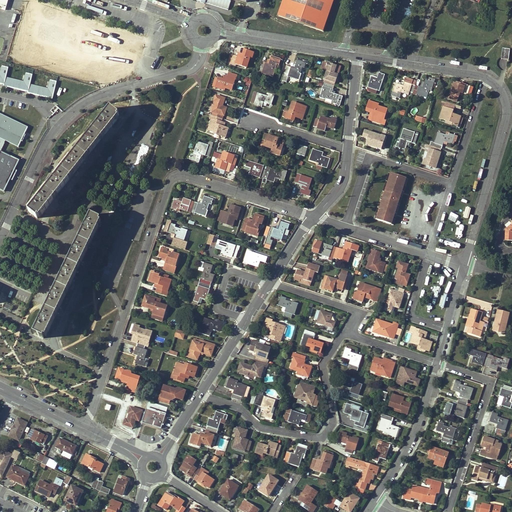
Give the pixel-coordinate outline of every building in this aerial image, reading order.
[(205,0),(204,2),(229,10),(232,1),(228,0),(205,0)] [(283,0),(278,16),(323,31),(333,0),(283,0)] [(509,59),(510,49),(502,48),(501,59),(509,59)] [(236,64),(246,67),(250,56),(254,58),(255,53),(245,50),(244,54),(239,53),(238,56),(235,55),(232,64),(236,65),(236,64)] [(273,76),(275,70),(274,69),(276,63),(279,64),(281,59),(272,56),(269,64),(265,62),(265,63),(262,62),(259,70),(262,71),(262,72),(273,76)] [(293,67),(288,65),(283,80),(287,81),(289,76),(299,80),(301,74),(300,73),(302,67),(304,68),(306,63),(298,60),(296,64),(294,64),(293,67)] [(324,82),(334,85),(335,82),(336,81),(338,75),(341,66),(336,65),(328,62),(327,63),(325,62),(322,70),(327,71),(324,82)] [(2,65),(0,71),(0,82),(5,83),(6,76),(8,67),(2,65)] [(26,72),(24,80),(6,76),(4,86),(28,91),(30,84),(33,73),(26,72)] [(216,87),(221,88),(221,86),(231,89),(235,79),(236,79),(237,75),(229,73),(227,77),(226,81),(223,80),(219,78),(216,87)] [(377,90),(379,91),(384,75),(379,73),(378,78),(371,76),(368,87),(367,91),(376,93),(377,90)] [(411,96),(412,93),(413,93),(415,85),(416,81),(406,78),(403,86),(395,83),(391,95),(399,98),(401,93),(411,96)] [(419,86),(415,85),(413,93),(413,94),(416,95),(416,94),(427,97),(429,90),(431,91),(433,83),(434,83),(435,80),(429,78),(428,81),(425,80),(424,82),(422,82),(421,87),(419,86)] [(49,79),(47,87),(30,84),(28,93),(52,98),(57,81),(49,79)] [(324,82),(320,81),(319,83),(324,85),(323,86),(324,86),(321,97),(327,100),(327,101),(332,103),(332,102),(337,104),(337,105),(340,105),(342,96),(332,93),(333,89),(334,85),(324,82)] [(457,85),(454,84),(449,98),(457,100),(460,93),(467,95),(470,87),(465,85),(464,88),(457,85)] [(262,106),(263,102),(271,105),(274,96),(269,95),(268,97),(258,93),(257,96),(253,95),(251,102),(254,103),(262,106)] [(222,119),(223,115),(224,115),(226,107),(222,106),(224,98),(214,95),(213,99),(215,100),(215,101),(216,101),(213,112),(214,112),(213,115),(222,119)] [(386,121),(383,120),(387,109),(380,107),(380,108),(377,107),(378,105),(369,102),(366,111),(374,113),(373,117),(374,117),(372,121),(384,125),(386,121)] [(296,112),(300,114),(303,115),(306,107),(292,103),(289,111),(289,113),(284,111),(282,116),(293,120),(296,112)] [(443,108),(440,118),(446,120),(446,119),(453,121),(453,123),(452,124),(457,126),(457,127),(460,128),(463,118),(452,115),(453,111),(454,107),(445,104),(446,104),(444,103),(442,107),(443,108)] [(29,211),(40,219),(119,113),(109,106),(29,211)] [(280,116),(282,116),(284,111),(289,113),(289,111),(283,108),(280,116)] [(0,113),(0,137),(6,140),(18,146),(27,127),(0,113)] [(214,132),(214,133),(225,137),(228,128),(223,127),(220,126),(221,122),(222,119),(213,115),(211,115),(210,118),(212,119),(208,130),(214,132)] [(325,130),(326,126),(334,128),(336,120),(332,119),(331,120),(320,117),(320,120),(316,119),(314,126),(317,127),(317,128),(325,130)] [(396,146),(394,146),(393,149),(404,152),(407,142),(411,143),(411,142),(415,144),(419,133),(414,132),(403,129),(401,136),(402,136),(399,147),(396,146)] [(384,140),(385,136),(381,135),(381,136),(365,131),(363,136),(368,138),(366,144),(381,149),(384,140)] [(430,145),(441,149),(442,145),(443,145),(444,141),(454,144),(455,141),(456,141),(458,136),(455,135),(454,136),(450,134),(450,133),(447,132),(446,135),(438,132),(435,142),(431,141),(430,145)] [(281,151),(282,146),(277,144),(278,141),(279,138),(265,133),(261,146),(265,147),(265,146),(281,151)] [(201,154),(206,156),(206,155),(209,156),(213,143),(209,142),(208,145),(197,142),(195,148),(196,148),(195,152),(192,151),(189,159),(199,162),(201,154)] [(307,148),(300,145),(297,154),(304,156),(307,148)] [(434,159),(438,160),(440,152),(441,149),(430,145),(427,148),(430,149),(426,159),(425,159),(423,164),(431,166),(434,159)] [(316,162),(319,162),(318,165),(327,168),(330,159),(322,156),(323,153),(313,149),(309,160),(316,163),(316,162)] [(19,158),(1,150),(0,152),(0,186),(5,189),(19,158)] [(229,163),(231,164),(231,163),(235,164),(238,156),(234,154),(234,155),(223,151),(221,160),(218,159),(216,167),(224,170),(226,165),(227,162),(229,163)] [(263,178),(267,166),(263,165),(263,166),(247,161),(246,166),(251,167),(249,174),(260,177),(263,178)] [(275,182),(276,178),(284,180),(287,171),(282,170),(281,172),(271,169),(271,167),(267,166),(263,178),(275,182)] [(309,196),(310,190),(308,190),(312,178),(301,175),(302,175),(298,173),(295,182),(298,183),(298,184),(302,185),(300,193),(309,196)] [(392,173),(377,219),(391,224),(405,178),(392,173)] [(198,203),(194,202),(191,213),(195,214),(195,213),(206,217),(208,210),(207,210),(209,204),(211,204),(213,200),(204,197),(202,204),(198,203)] [(191,213),(194,202),(191,201),(183,198),(182,203),(174,200),(171,208),(176,210),(177,208),(191,213)] [(224,212),(224,213),(221,212),(218,220),(222,221),(221,222),(232,226),(235,218),(234,218),(236,213),(237,213),(239,213),(240,209),(231,206),(228,213),(224,212)] [(88,213),(35,333),(47,339),(100,218),(88,213)] [(250,220),(247,219),(243,229),(246,231),(245,233),(257,236),(259,230),(257,230),(260,223),(262,224),(264,216),(256,213),(253,221),(252,224),(249,223),(250,220)] [(274,229),(270,228),(268,235),(271,236),(271,237),(281,240),(285,229),(288,230),(289,225),(280,222),(278,230),(274,228),(274,229)] [(174,238),(173,242),(183,245),(184,242),(184,241),(188,230),(182,228),(181,229),(175,227),(175,225),(171,223),(168,232),(175,234),(174,238)] [(219,240),(216,248),(222,250),(221,253),(232,257),(232,256),(236,257),(238,250),(239,251),(240,247),(236,245),(235,246),(221,241),(219,240)] [(329,258),(328,260),(331,261),(333,258),(336,248),(322,243),(320,249),(316,247),(314,252),(329,258)] [(344,251),(341,250),(336,248),(333,258),(337,259),(337,258),(348,262),(350,256),(348,256),(351,249),(353,250),(357,251),(358,247),(346,243),(345,248),(344,251)] [(163,270),(174,274),(176,266),(175,266),(179,255),(173,253),(174,249),(163,246),(163,247),(162,247),(159,257),(167,259),(165,263),(166,263),(163,270)] [(247,254),(244,262),(247,263),(247,264),(258,267),(260,261),(265,263),(267,257),(251,252),(252,251),(247,250),(246,253),(247,254)] [(372,257),(370,263),(369,262),(367,268),(378,272),(378,273),(382,274),(385,264),(382,263),(378,261),(380,254),(372,251),(370,256),(372,257)] [(199,282),(210,286),(211,282),(212,282),(214,275),(210,273),(213,266),(204,263),(203,268),(205,269),(201,279),(199,282)] [(309,263),(305,273),(298,271),(295,279),(300,281),(301,278),(311,282),(314,272),(318,273),(320,267),(309,263)] [(399,268),(396,279),(398,279),(397,283),(405,286),(407,282),(409,275),(405,273),(407,265),(399,263),(397,268),(399,268)] [(348,272),(342,270),(341,273),(342,273),(339,281),(329,278),(329,277),(325,276),(322,287),(325,289),(333,291),(334,287),(342,290),(342,289),(345,279),(348,272)] [(156,283),(159,284),(158,288),(157,292),(167,295),(168,291),(167,291),(171,280),(165,278),(164,279),(158,277),(159,275),(154,273),(151,272),(149,280),(156,283)] [(206,300),(210,289),(209,289),(210,286),(199,282),(198,286),(199,286),(193,301),(198,302),(200,298),(206,300)] [(381,290),(361,283),(358,292),(356,291),(353,298),(361,301),(363,297),(377,302),(381,290)] [(388,293),(390,294),(385,310),(390,311),(390,312),(393,313),(395,307),(398,308),(403,294),(394,291),(395,290),(390,288),(388,293)] [(153,303),(155,298),(150,297),(150,296),(145,294),(141,305),(154,310),(153,314),(152,317),(161,320),(162,316),(163,317),(167,306),(159,304),(159,305),(157,304),(153,303)] [(281,297),(278,306),(286,308),(284,312),(285,312),(284,316),(291,318),(292,315),(294,315),(298,304),(292,302),(291,303),(285,300),(286,299),(281,297)] [(480,337),(481,331),(477,330),(480,321),(482,313),(471,309),(468,318),(470,319),(468,327),(470,328),(468,333),(480,337)] [(321,311),(317,310),(314,319),(318,320),(317,323),(322,324),(333,328),(335,323),(330,321),(332,315),(321,311)] [(499,311),(498,314),(496,315),(495,321),(493,322),(492,327),(493,328),(492,331),(502,334),(503,332),(504,332),(508,318),(507,316),(508,313),(499,311)] [(201,329),(200,329),(199,333),(210,336),(212,330),(220,332),(223,323),(218,321),(218,322),(217,323),(211,321),(211,320),(205,318),(201,329)] [(264,328),(272,331),(270,335),(271,335),(270,338),(278,341),(280,337),(281,338),(284,326),(278,324),(278,323),(267,319),(264,328)] [(380,329),(378,334),(389,337),(393,338),(398,325),(393,323),(392,326),(377,320),(376,325),(375,325),(374,328),(380,329)] [(287,323),(283,338),(291,340),(294,325),(287,323)] [(137,343),(148,347),(149,343),(148,343),(151,332),(145,330),(145,331),(139,329),(139,326),(135,325),(132,334),(139,336),(138,340),(138,341),(137,343)] [(412,327),(410,332),(414,333),(411,343),(419,345),(418,349),(420,350),(421,348),(426,350),(425,351),(429,352),(432,343),(424,340),(420,339),(421,337),(423,332),(416,329),(416,328),(412,327)] [(177,330),(175,336),(182,338),(184,332),(177,330)] [(304,334),(301,345),(307,347),(307,346),(313,348),(313,350),(317,352),(320,343),(313,341),(314,337),(315,334),(305,330),(304,334)] [(210,356),(214,346),(200,341),(199,343),(193,341),(189,353),(189,352),(187,357),(197,360),(199,356),(200,352),(210,356)] [(270,348),(264,346),(263,347),(257,345),(258,343),(253,342),(250,350),(258,353),(255,360),(263,363),(267,364),(268,360),(266,359),(270,348)] [(149,359),(144,358),(148,347),(137,343),(136,346),(133,354),(138,356),(135,364),(144,366),(147,367),(149,359)] [(349,364),(350,364),(349,368),(357,371),(359,367),(358,367),(361,357),(350,353),(351,350),(346,349),(343,357),(350,360),(349,364)] [(473,356),(471,362),(482,366),(485,367),(489,355),(486,354),(486,355),(469,349),(468,354),(473,356)] [(292,358),(294,358),(291,369),(297,371),(296,374),(303,376),(303,375),(308,377),(311,368),(303,365),(305,361),(304,360),(305,358),(296,355),(297,354),(293,353),(292,358)] [(489,355),(485,367),(489,368),(496,371),(498,366),(506,369),(509,360),(504,358),(503,361),(493,358),(493,356),(489,355)] [(383,359),(382,364),(374,361),(371,371),(376,372),(377,369),(387,373),(388,371),(392,372),(394,364),(391,362),(383,359)] [(264,367),(262,366),(263,363),(255,360),(253,367),(245,365),(242,373),(247,375),(248,373),(255,375),(254,376),(260,378),(264,367)] [(184,367),(185,366),(178,364),(174,375),(175,376),(174,379),(183,382),(185,375),(193,377),(197,368),(192,367),(191,368),(191,369),(184,367)] [(124,371),(124,370),(119,368),(115,378),(120,379),(124,381),(124,382),(128,384),(127,386),(126,389),(133,392),(137,394),(139,390),(136,389),(140,378),(134,376),(134,377),(131,376),(132,372),(127,371),(126,372),(124,371)] [(413,379),(415,373),(401,368),(397,380),(401,381),(401,380),(406,382),(418,386),(419,381),(413,379)] [(343,386),(351,389),(350,392),(349,396),(362,401),(363,397),(358,395),(361,385),(350,381),(351,379),(349,378),(350,376),(347,375),(343,386)] [(233,394),(233,395),(232,398),(240,401),(242,397),(243,397),(247,386),(240,384),(240,385),(236,384),(237,383),(238,381),(230,379),(226,388),(234,391),(233,394)] [(469,400),(473,389),(466,387),(459,385),(460,382),(455,381),(452,390),(460,393),(458,400),(467,403),(468,400),(469,400)] [(304,402),(314,406),(317,396),(307,393),(308,390),(308,389),(309,386),(300,383),(299,387),(298,386),(294,397),(301,399),(305,400),(304,401),(304,402)] [(499,396),(504,398),(501,405),(510,408),(511,403),(509,402),(511,393),(511,392),(510,392),(511,388),(503,385),(499,396)] [(160,396),(159,396),(158,400),(169,404),(170,400),(171,397),(174,398),(182,400),(185,391),(177,389),(177,390),(177,391),(170,389),(170,388),(164,386),(160,396)] [(381,391),(378,399),(384,401),(387,393),(381,391)] [(393,395),(389,406),(395,408),(395,410),(406,414),(409,405),(401,402),(403,399),(393,395)] [(263,412),(262,416),(271,419),(273,414),(270,413),(272,407),(273,407),(275,401),(264,397),(263,398),(260,397),(257,406),(260,407),(262,408),(264,409),(263,412)] [(447,405),(444,414),(449,416),(450,413),(457,415),(457,416),(463,418),(467,407),(465,407),(467,403),(458,400),(455,407),(447,405)] [(142,422),(161,428),(165,415),(166,413),(168,408),(148,401),(147,407),(144,414),(142,421),(142,422)] [(351,416),(350,420),(349,423),(358,426),(359,423),(358,422),(362,412),(351,408),(351,406),(346,404),(343,413),(351,416)] [(142,421),(144,414),(141,413),(142,411),(130,407),(128,413),(130,414),(128,420),(125,419),(124,424),(132,427),(135,419),(142,421)] [(286,413),(287,413),(284,420),(298,425),(300,419),(305,421),(305,420),(307,416),(292,411),(292,410),(287,408),(286,413)] [(206,430),(217,433),(218,429),(217,429),(221,419),(226,421),(227,416),(216,412),(214,420),(209,419),(207,427),(206,430)] [(497,415),(492,413),(489,422),(498,424),(495,432),(504,435),(505,431),(508,421),(497,417),(497,415)] [(381,414),(379,418),(382,419),(378,430),(385,432),(384,434),(395,438),(398,429),(390,426),(392,422),(391,422),(392,419),(383,415),(384,415),(381,414)] [(14,437),(14,438),(19,440),(20,441),(27,425),(23,423),(23,421),(17,418),(14,424),(15,426),(13,429),(10,430),(8,435),(12,437),(14,436),(14,437)] [(438,422),(436,431),(444,433),(443,437),(442,441),(449,443),(450,440),(452,440),(456,429),(450,427),(449,428),(443,426),(444,424),(438,422)] [(238,435),(236,441),(235,441),(233,447),(244,451),(245,449),(248,450),(251,442),(243,439),(246,431),(237,428),(237,429),(235,434),(238,435)] [(37,432),(32,430),(28,438),(36,442),(35,444),(40,446),(41,444),(44,446),(48,436),(37,431),(37,432)] [(190,444),(193,445),(193,443),(198,445),(199,443),(201,443),(209,446),(212,436),(215,437),(217,433),(206,430),(204,435),(204,437),(200,436),(193,434),(190,444)] [(341,433),(338,441),(347,444),(345,448),(346,448),(345,451),(352,454),(353,450),(355,451),(358,439),(352,437),(352,439),(346,437),(346,434),(341,433)] [(481,446),(487,448),(484,456),(496,460),(501,445),(497,444),(498,442),(484,437),(481,446)] [(56,447),(64,451),(61,455),(70,459),(76,447),(60,439),(56,447)] [(269,443),(268,447),(258,444),(255,454),(257,454),(262,456),(263,453),(265,454),(273,456),(273,457),(277,458),(281,447),(277,445),(269,443)] [(378,445),(373,460),(377,462),(379,457),(385,459),(389,449),(388,448),(389,445),(383,443),(381,446),(378,445)] [(291,453),(287,452),(284,463),(288,465),(288,463),(299,467),(301,460),(300,460),(302,454),(303,454),(304,454),(306,450),(307,447),(298,444),(294,454),(291,453)] [(443,468),(448,453),(431,447),(430,451),(429,454),(427,458),(434,461),(433,465),(443,468)] [(13,454),(10,453),(7,454),(7,451),(3,449),(0,454),(0,475),(2,477),(11,457),(13,454)] [(317,461),(313,460),(311,468),(315,469),(314,470),(325,474),(327,468),(326,468),(327,464),(330,465),(333,455),(324,452),(322,458),(321,462),(319,461),(317,461)] [(35,460),(42,463),(45,457),(38,453),(35,460)] [(201,461),(204,463),(209,456),(205,454),(205,455),(201,461)] [(95,459),(87,455),(82,464),(89,467),(88,469),(92,471),(93,469),(99,472),(103,465),(96,462),(94,460),(95,459)] [(194,480),(201,468),(198,466),(196,469),(193,467),(196,461),(188,456),(180,469),(187,474),(186,475),(194,480)] [(50,467),(54,461),(45,457),(42,463),(46,465),(50,467)] [(348,458),(346,464),(350,465),(349,466),(358,469),(359,467),(364,468),(363,471),(362,473),(360,481),(369,484),(372,474),(376,475),(379,468),(364,463),(364,462),(359,461),(348,458)] [(484,469),(481,468),(475,466),(471,479),(477,481),(477,479),(478,477),(482,478),(481,480),(490,483),(493,473),(496,474),(498,468),(486,464),(484,469)] [(7,477),(11,479),(12,477),(18,480),(17,482),(24,486),(31,473),(21,468),(20,469),(13,466),(7,477)] [(207,475),(209,473),(201,468),(194,480),(201,484),(202,483),(209,488),(214,480),(207,475)] [(278,481),(269,475),(259,490),(268,496),(278,481)] [(63,483),(68,485),(72,478),(69,477),(68,476),(63,483)] [(56,477),(54,483),(61,486),(63,480),(56,477)] [(121,480),(119,480),(114,492),(122,495),(126,487),(127,488),(130,479),(123,477),(121,480)] [(102,487),(104,483),(95,479),(91,487),(100,492),(102,487)] [(430,498),(434,499),(435,494),(438,494),(441,482),(427,479),(425,484),(431,485),(429,490),(413,486),(412,490),(405,488),(403,498),(410,500),(410,497),(415,498),(420,500),(420,498),(423,499),(422,501),(429,503),(430,498)] [(228,499),(232,494),(233,495),(238,487),(228,480),(219,493),(228,499)] [(42,494),(43,493),(49,496),(51,493),(54,494),(58,487),(52,484),(51,486),(41,481),(36,491),(42,494)] [(83,492),(72,486),(65,500),(76,506),(83,492)] [(300,500),(302,502),(300,506),(310,511),(312,511),(316,507),(310,504),(317,493),(307,486),(303,493),(304,494),(300,500)] [(108,495),(110,490),(102,487),(100,492),(108,495)] [(350,511),(359,499),(349,492),(340,507),(347,511),(350,511)] [(178,510),(177,511),(179,511),(183,511),(186,508),(181,506),(184,502),(175,496),(174,497),(167,493),(158,505),(165,509),(168,504),(170,505),(178,510)] [(324,506),(332,511),(336,505),(333,504),(336,500),(330,496),(324,506)] [(118,511),(121,504),(112,500),(106,511),(116,511),(118,511)] [(245,501),(239,509),(244,511),(257,511),(259,510),(245,501)]
